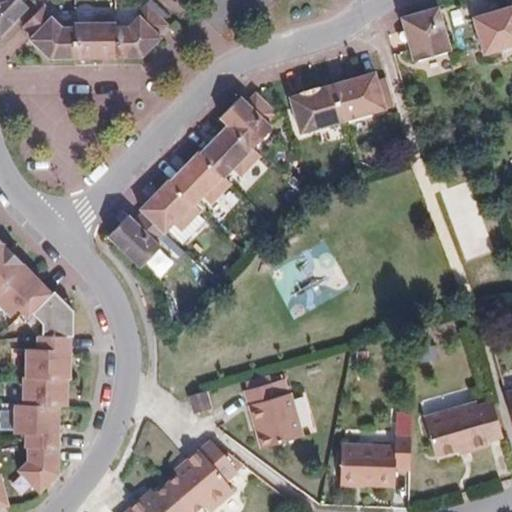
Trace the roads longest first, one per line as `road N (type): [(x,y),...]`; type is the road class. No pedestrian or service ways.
road 1 (residential): [(324,511),(131,371)]
road 2 (residential): [(229,64),(64,232)]
road 3 (residential): [(131,371),(100,458),(56,511)]
road 4 (residential): [(64,232),(121,313),(131,371)]
road 5 (residential): [(361,16),(345,29),(229,64)]
road 6 (residential): [(129,79),(0,84)]
